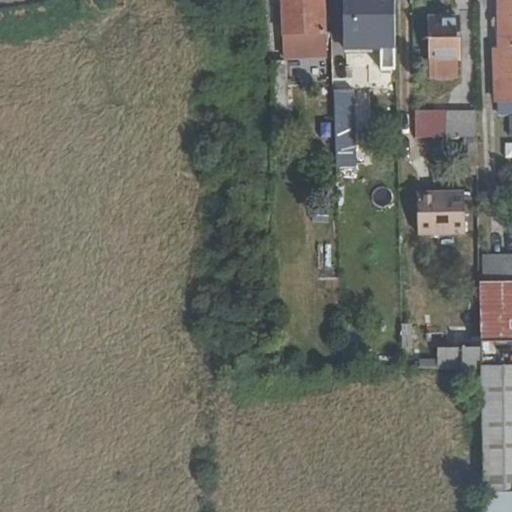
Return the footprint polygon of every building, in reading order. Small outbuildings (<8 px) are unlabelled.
[(324,0),(282,0),(283,35),(325,34),(324,0)] [(384,78),(397,78),(396,18),(381,18),(380,0),(343,0),(344,48),(384,47),(384,78)] [(511,0),(495,0),(497,46),(491,47),(491,81),(511,80),(511,0)] [(429,19),(430,58),(458,59),(459,59),(459,18),(429,19)] [(458,77),(458,59),(430,58),(430,77),(458,77)] [(287,59),(269,59),(271,114),(288,114),(287,59)] [(352,94),(334,94),(336,148),(354,147),(352,94)] [(448,137),(478,136),(478,112),(448,113),(448,137)] [(414,236),(464,235),(463,192),(413,193),(414,236)] [(511,253),(481,254),(481,281),(511,280),(511,253)] [(483,367),(485,464),(511,463),(511,280),(481,281),(483,347),(483,367)] [(458,362),(458,367),(483,367),(483,347),(423,347),(422,362),(458,362)] [(511,463),(485,464),(486,490),(511,489),(511,463)] [(511,511),(511,489),(486,490),(485,511),(511,511)]
